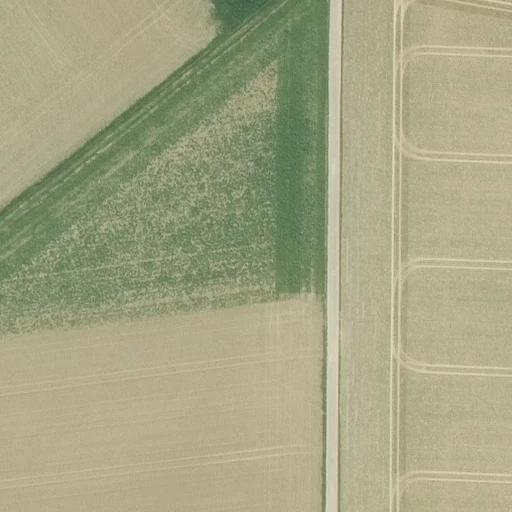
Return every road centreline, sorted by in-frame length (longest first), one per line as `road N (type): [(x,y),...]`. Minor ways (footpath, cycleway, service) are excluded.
road 1 (track): [(333,511),(334,0)]
road 2 (track): [(281,0),(0,223)]
